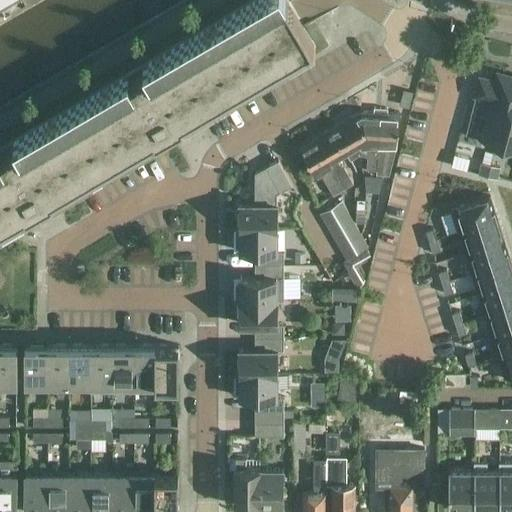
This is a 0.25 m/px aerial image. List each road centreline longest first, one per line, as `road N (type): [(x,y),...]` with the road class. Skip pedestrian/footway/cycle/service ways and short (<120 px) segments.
road 1 (residential): [(206,299),(59,299),(59,247),(156,191),(206,191)]
road 2 (residential): [(406,27),(391,52),(219,153),(206,191)]
road 3 (residential): [(206,299),(206,511)]
